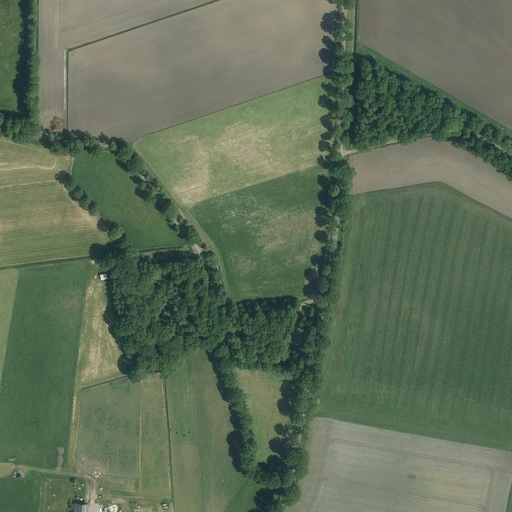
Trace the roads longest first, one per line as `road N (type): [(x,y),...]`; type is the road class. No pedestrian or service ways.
road 1 (tertiary): [(276,511),(291,471),(333,243),(344,0)]
road 2 (track): [(288,363),(230,345),(202,258),(120,151),(0,121)]
road 3 (track): [(511,155),(461,132),(339,154)]
